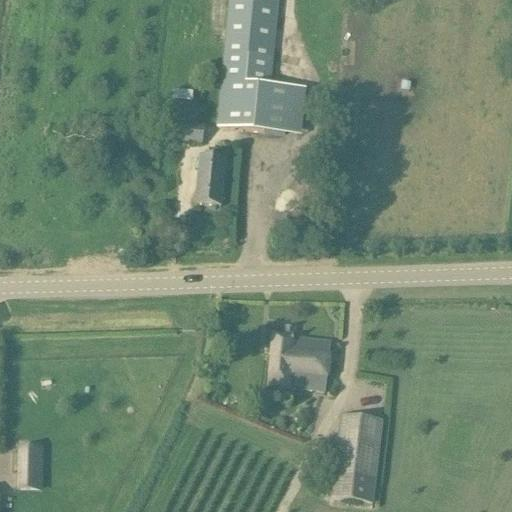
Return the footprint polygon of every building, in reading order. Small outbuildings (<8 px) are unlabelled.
[(229,0),(217,130),(301,138),(305,91),(269,86),(277,0),(229,0)] [(175,143),(202,146),(204,127),(196,127),(197,115),(185,114),(184,126),(177,125),(175,143)] [(220,209),(224,162),(225,162),(226,152),(209,151),(208,161),(199,160),(195,207),(220,209)] [(284,328),(284,341),(273,339),(268,388),(324,394),(329,345),(294,342),(295,329),(284,328)] [(372,507),(381,423),(339,419),(330,501),(372,507)] [(23,491),(39,491),(40,451),(24,451),(23,491)]
